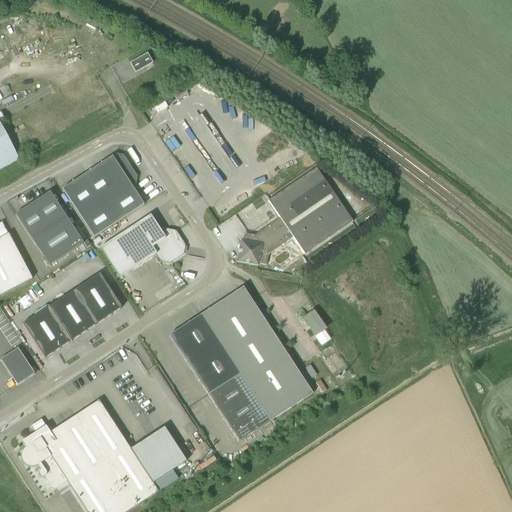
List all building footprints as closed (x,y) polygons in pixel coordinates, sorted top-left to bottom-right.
[(135,73),(153,63),(147,54),(130,63),(135,73)] [(156,114),(166,108),(163,102),(153,108),(156,114)] [(0,169),(15,162),(19,160),(0,125),(0,169)] [(107,160),(62,190),(94,239),(144,206),(132,188),(136,185),(137,177),(123,156),(115,154),(107,160)] [(304,255),(352,222),(316,169),(268,201),(279,218),(254,235),(244,234),(243,241),(241,241),(237,262),(258,266),(258,264),(266,265),(268,255),(293,238),(304,255)] [(49,193),(15,215),(49,267),(83,244),(49,193)] [(162,233),(150,216),(100,248),(120,279),(156,255),(160,262),(169,264),(183,255),(185,246),(176,232),(167,230),(162,233)] [(0,296),(32,280),(2,223),(0,223),(0,296)] [(74,291),(96,325),(122,308),(99,274),(74,291)] [(194,320),(232,380),(263,426),(312,394),(243,288),(194,320)] [(70,342),(96,325),(74,291),(48,308),(70,342)] [(44,359),(70,342),(48,308),(22,325),(44,359)] [(306,316),(302,318),(307,326),(309,330),(313,336),(315,338),(326,330),(326,329),(314,311),(306,316)] [(194,320),(169,336),(208,396),(232,380),(194,320)] [(17,349),(0,360),(16,386),(33,375),(17,349)] [(238,442),(263,426),(232,380),(208,396),(238,442)] [(21,456),(21,458),(21,460),(21,461),(22,463),(24,465),(25,466),(26,467),(28,468),(30,468),(32,468),(34,468),(35,468),(35,467),(36,467),(37,466),(40,471),(39,472),(39,474),(39,475),(40,476),(41,477),(42,477),(44,477),(53,491),(67,482),(86,511),(127,511),(158,493),(153,485),(188,464),(165,430),(130,450),(98,401),(63,424),(59,427),(62,431),(58,434),(52,437),(41,420),(31,427),(36,435),(29,440),(28,438),(21,442),(27,450),(21,454),(21,456)] [(215,459),(195,473),(198,476),(217,463),(215,459)]
